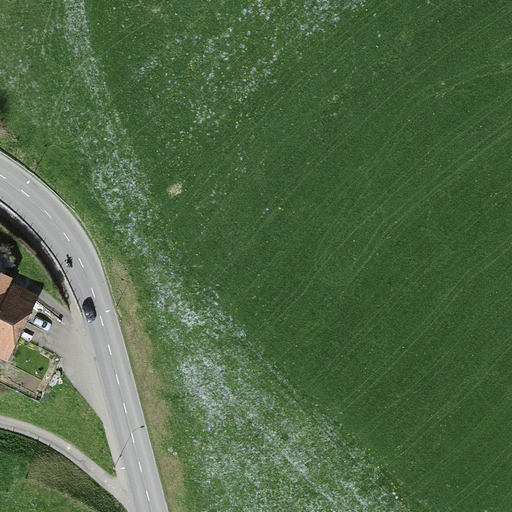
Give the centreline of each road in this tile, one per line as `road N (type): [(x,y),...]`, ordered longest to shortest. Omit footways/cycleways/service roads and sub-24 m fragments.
road 1 (primary): [(147,493),(82,264),(49,215),(0,174)]
road 2 (residential): [(147,493),(113,488),(81,458),(0,421)]
